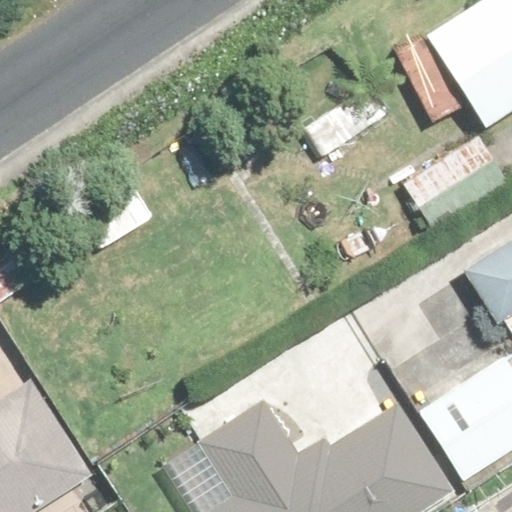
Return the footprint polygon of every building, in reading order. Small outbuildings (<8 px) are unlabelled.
[(413,76),(442,120),(469,102),(490,133),(511,118),(511,0),(472,0),(423,33),(440,58),(413,76)] [(392,115),(368,83),(305,131),(329,163),(392,115)] [(494,178),(470,142),(404,187),(429,223),(494,178)] [(511,241),(468,272),(508,331),(511,335),(511,241)] [(511,451),(511,363),(507,357),(421,415),(466,482),(511,451)] [(0,511),(58,511),(50,499),(91,473),(31,378),(0,398),(0,511)] [(414,511),(452,489),(395,398),(311,451),(278,397),(199,447),(232,500),(212,511),(414,511)]
